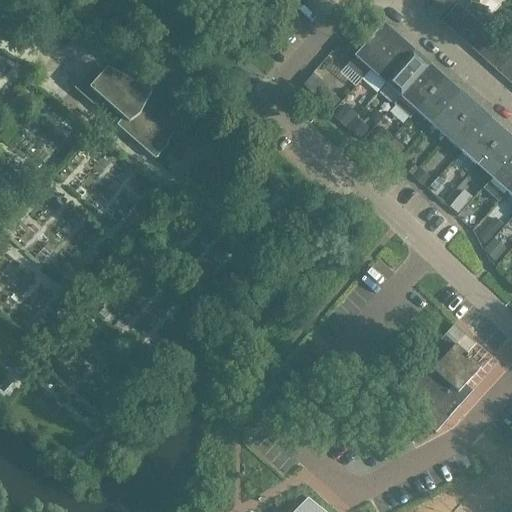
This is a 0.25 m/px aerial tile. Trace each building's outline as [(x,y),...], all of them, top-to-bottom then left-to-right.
[(434,0),(424,12),(435,22),(451,5),(445,0),(434,0)] [(445,0),(451,5),(454,8),(456,6),(466,15),(475,23),(482,29),(491,18),(469,0),(445,0)] [(441,23),(451,32),(466,15),(456,6),(454,8),(441,23)] [(466,15),(451,32),(460,40),(475,23),(466,15)] [(475,23),(460,40),(469,48),(484,31),(482,29),(475,23)] [(383,24),(353,57),(345,66),(361,80),(369,71),(399,38),(383,24)] [(484,31),(469,48),(479,57),(494,40),(484,31)] [(399,38),(369,71),(384,85),(414,52),(399,38)] [(494,40),(479,57),(487,64),(502,47),(494,40)] [(502,47),(487,64),(497,73),(511,55),(511,54),(510,52),(509,53),(502,47)] [(414,52),(384,85),(399,98),(429,65),(414,52)] [(511,55),(497,73),(506,81),(511,73),(511,55)] [(408,119),(414,112),(444,79),(429,65),(399,98),(393,105),(408,119)] [(107,70),(103,74),(94,66),(73,89),(74,90),(69,96),(77,104),(83,97),(93,107),(100,99),(123,119),(117,126),(155,159),(169,144),(167,142),(182,124),(150,96),(151,93),(107,70)] [(444,79),(414,112),(430,126),(459,92),(444,79)] [(459,92),(430,126),(445,139),(475,106),(459,92)] [(475,106),(445,139),(460,153),(490,120),(475,106)] [(353,117),(342,107),(333,118),(343,127),(353,117)] [(345,128),(358,139),(366,130),(353,119),(345,128)] [(490,120),(460,153),(475,166),(505,133),(490,120)] [(511,139),(505,133),(475,166),(490,180),(511,155),(511,139)] [(381,134),(375,140),(382,146),(387,140),(381,134)] [(391,140),(386,146),(395,154),(400,148),(391,140)] [(511,155),(490,180),(505,194),(511,186),(511,155)] [(416,170),(409,163),(403,169),(411,176),(416,170)] [(419,170),(413,177),(421,184),(427,178),(419,170)] [(450,209),(456,214),(461,209),(455,204),(450,209)] [(470,217),(476,223),(481,218),(474,212),(470,217)] [(493,219),(477,238),(483,244),(500,226),(493,219)] [(490,250),(483,253),(488,261),(494,258),(490,250)] [(480,369),(444,337),(402,383),(446,422),(472,393),(465,386),(480,369)] [(321,511),(307,498),(294,511),(321,511)]
